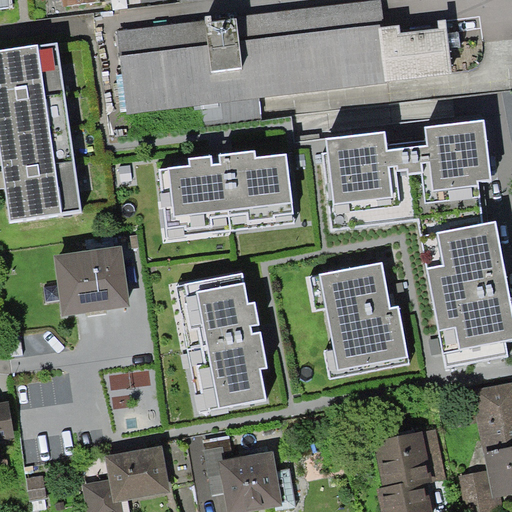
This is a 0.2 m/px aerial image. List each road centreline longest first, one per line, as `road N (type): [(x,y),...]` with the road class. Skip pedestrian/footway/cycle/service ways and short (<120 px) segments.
road 1 (unknown): [(331,243),(326,152),(334,125),(511,94)]
road 2 (residential): [(0,365),(144,347)]
